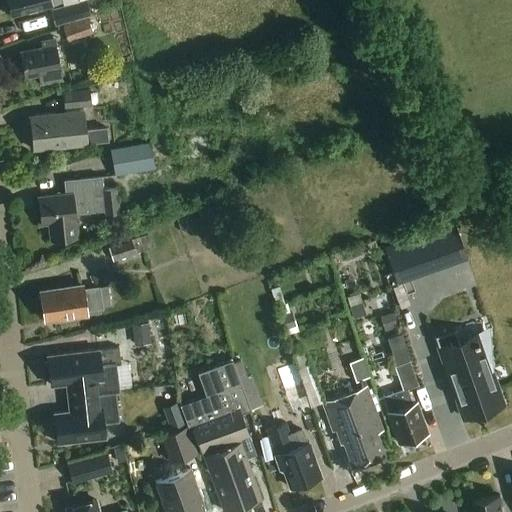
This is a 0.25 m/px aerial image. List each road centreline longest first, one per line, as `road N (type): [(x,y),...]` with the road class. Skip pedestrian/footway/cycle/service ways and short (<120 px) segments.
road 1 (unclassified): [(31,511),(0,256)]
road 2 (unclassified): [(318,511),(511,439)]
